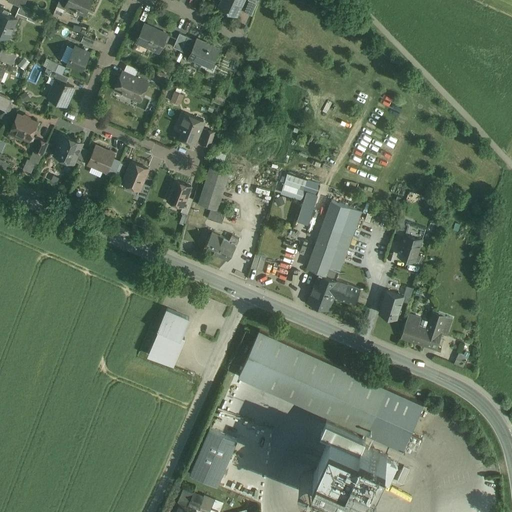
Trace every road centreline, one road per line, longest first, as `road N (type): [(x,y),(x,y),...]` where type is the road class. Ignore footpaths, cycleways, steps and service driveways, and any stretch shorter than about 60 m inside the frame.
road 1 (tertiary): [(248,294),(0,187)]
road 2 (residential): [(151,511),(248,294)]
road 3 (residential): [(132,0),(86,106),(91,120),(186,162)]
road 4 (tertiary): [(509,445),(472,394),(361,343)]
road 5 (tertiary): [(361,343),(248,294)]
